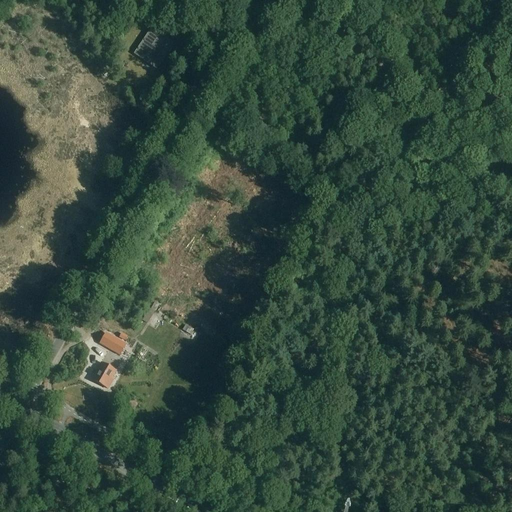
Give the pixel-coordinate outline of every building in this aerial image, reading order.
[(150,32),(135,55),(155,68),(166,52),(173,57),(178,50),(150,32)] [(142,321),(148,324),(159,305),(155,302),(151,309),(149,309),(142,321)] [(99,345),(110,350),(115,340),(105,335),(99,345)] [(132,349),(138,353),(143,345),(137,341),(132,349)] [(111,351),(122,357),(126,349),(116,344),(111,351)] [(100,364),(91,381),(108,390),(113,380),(111,379),(115,372),(100,364)]
